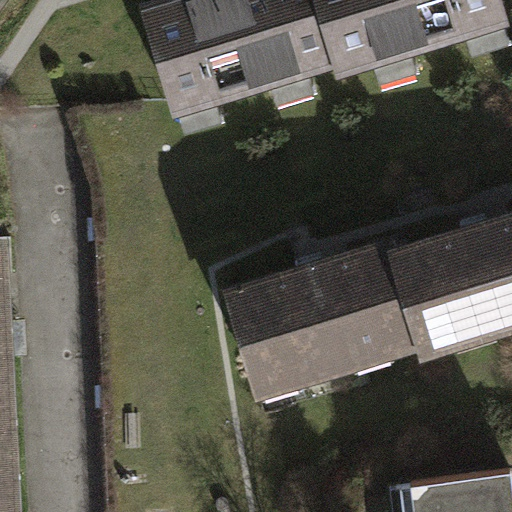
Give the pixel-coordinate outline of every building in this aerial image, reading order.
[(341,51),(325,0),(166,0),(145,6),(174,101),(334,54),(341,51)] [(325,0),(341,51),(334,54),(337,63),(506,12),(502,0),(325,0)] [(131,99),(70,102),(71,131),(79,131),(80,158),(90,158),(106,511),(172,511),(155,160),(131,99)] [(463,232),(396,251),(420,332),(422,341),(511,315),(511,217),(491,224),(489,219),(462,227),(463,232)] [(420,332),(396,251),(393,242),(327,262),(325,257),(297,265),(299,270),(231,291),(258,381),(420,332)] [(0,295),(0,436),(7,436),(3,352),(13,352),(12,321),(1,321),(0,295)] [(11,511),(7,436),(0,436),(0,511),(11,511)] [(511,511),(511,483),(510,469),(412,481),(415,511),(511,511)]
